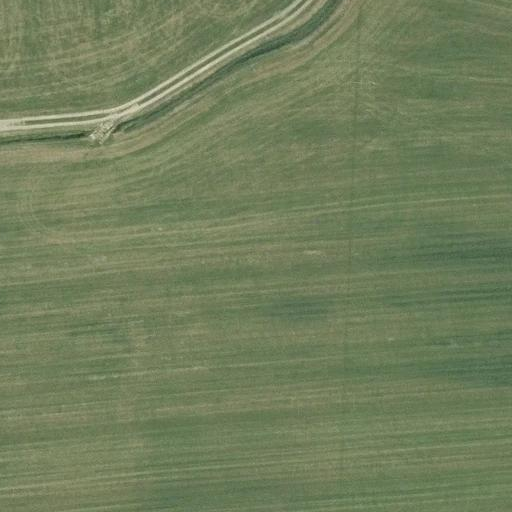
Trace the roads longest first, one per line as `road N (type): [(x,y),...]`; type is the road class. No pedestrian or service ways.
road 1 (track): [(116,115),(306,0)]
road 2 (track): [(97,140),(116,115),(0,125)]
